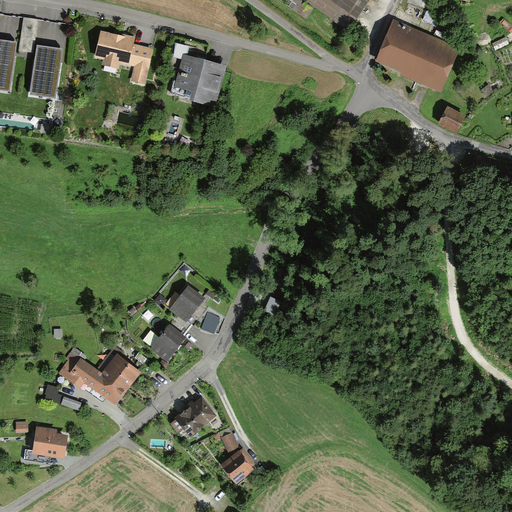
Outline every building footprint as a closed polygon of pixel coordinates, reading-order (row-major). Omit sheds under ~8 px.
[(366,0),(310,0),(348,26),(366,0)] [(454,48),(396,22),(379,61),(437,86),(454,48)] [(132,38),(101,32),(96,58),(134,66),(131,81),(145,84),(152,49),(131,44),(132,38)] [(17,42),(0,39),(0,90),(10,91),(17,42)] [(63,49),(37,45),(30,95),(55,99),(63,49)] [(173,92),(213,104),(224,65),(185,53),(173,92)] [(440,124),(454,131),(462,116),(448,109),(440,124)] [(138,118),(119,114),(116,129),(135,132),(138,118)] [(203,297),(189,286),(172,309),(186,319),(203,297)] [(171,326),(154,348),(166,358),(184,336),(171,326)] [(141,372),(116,354),(102,373),(72,351),(67,359),(69,360),(59,373),(80,388),(85,382),(116,405),(141,372)] [(76,410),(79,403),(49,391),(46,399),(76,410)] [(174,422),(186,437),(213,415),(200,400),(174,422)] [(17,431),(26,431),(26,423),(17,423),(17,431)] [(33,448),(63,455),(67,435),(38,429),(33,448)] [(223,438),(229,449),(236,446),(231,434),(223,438)] [(224,464),(237,481),(254,468),(240,452),(224,464)]
